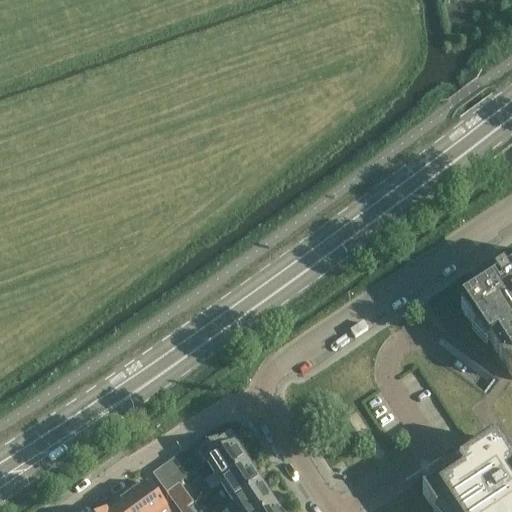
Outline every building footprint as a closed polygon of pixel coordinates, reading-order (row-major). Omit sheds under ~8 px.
[(511,283),(505,272),(485,285),(489,291),(461,310),(475,330),(480,327),(491,342),(490,343),(511,376),(511,276),(511,277),(511,283)] [(511,379),(500,380),(494,387),(487,396),(471,407),(492,440),(494,439),(511,466),(511,379)] [(223,438),(206,449),(213,459),(207,463),(220,484),(250,464),(236,444),(230,448),(223,438)] [(476,458),(459,470),(422,494),(434,511),(439,511),(441,511),(442,511),(511,511),(511,466),(511,467),(493,439),(472,453),(476,458)] [(213,459),(206,449),(200,440),(190,447),(204,465),(207,463),(213,459)] [(194,472),(204,465),(190,447),(181,453),(194,472)] [(185,479),(194,472),(181,453),(171,460),(185,479)] [(176,486),(185,479),(171,460),(162,467),(176,486)] [(220,484),(234,504),(263,485),(250,464),(220,484)] [(166,493),(174,487),(176,486),(162,467),(152,474),(166,493)] [(167,511),(147,484),(129,498),(139,511),(167,511)] [(238,511),(267,511),(277,506),(263,485),(234,504),(238,511)] [(188,506),(174,487),(166,493),(180,511),(188,506)] [(139,511),(129,498),(112,510),(112,511),(139,511)]
